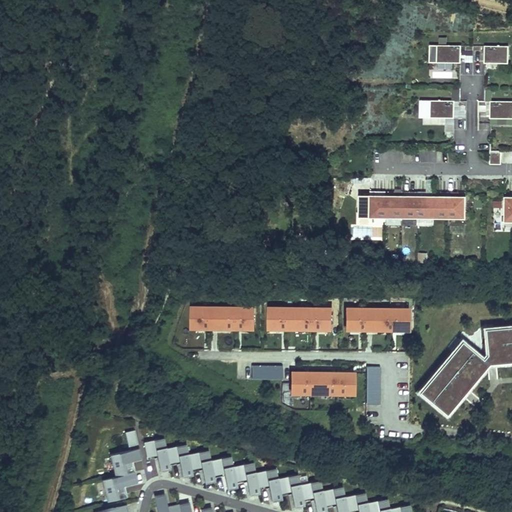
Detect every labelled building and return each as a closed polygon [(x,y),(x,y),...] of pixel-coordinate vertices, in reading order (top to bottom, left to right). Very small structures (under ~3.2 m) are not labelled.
[(460,46),(429,46),(429,62),(460,63),(460,46)] [(508,47),(484,47),(484,63),(507,64),(508,47)] [(453,117),(453,101),(422,100),(422,117),(453,117)] [(511,101),(489,101),(489,118),(511,118),(511,101)] [(500,165),(501,151),(490,151),(490,164),(500,165)] [(369,218),(369,195),(358,195),(357,217),(369,218)] [(386,196),(369,195),(369,218),(385,218),(386,196)] [(385,218),(401,218),(401,196),(386,196),(385,218)] [(417,218),(417,196),(401,196),(401,218),(417,218)] [(432,219),(433,196),(417,196),(417,218),(432,219)] [(448,197),(433,196),(432,219),(448,219),(448,197)] [(465,219),(465,197),(448,197),(448,219),(465,219)] [(428,252),(418,252),(418,265),(428,265),(428,252)] [(408,306),(345,307),(345,330),(408,329),(408,306)] [(333,307),(266,307),(266,332),(333,332),(333,307)] [(259,308),(191,309),(191,333),(259,332),(259,308)] [(489,363),(511,360),(511,325),(485,328),(488,353),(483,358),(462,340),(420,391),(447,413),(489,363)] [(282,379),(282,365),(252,365),(252,378),(282,379)] [(366,403),(379,403),(380,366),(367,366),(366,403)] [(353,373),(291,373),(291,396),(353,396),(353,373)] [(133,431),(124,433),(127,447),(137,445),(133,431)] [(163,438),(143,443),(145,454),(155,452),(160,473),(170,471),(168,464),(165,448),(163,438)] [(185,444),(165,448),(168,464),(178,462),(182,478),(192,476),(190,467),(187,455),(185,444)] [(138,449),(105,456),(110,478),(101,480),(106,503),(125,498),(122,486),(136,483),(131,461),(140,459),(138,449)] [(207,450),(187,455),(190,467),(200,464),(204,485),(214,482),(212,476),(209,461),(207,450)] [(230,456),(209,461),(212,476),(223,473),(227,490),(237,488),(236,482),(232,467),(230,456)] [(252,462),(232,467),(236,482),(245,480),(249,497),(259,494),(258,488),(254,473),(252,462)] [(274,468),(254,473),(258,488),(267,486),(271,503),(281,500),(274,468)] [(297,475),(277,479),(280,494),(289,492),(293,509),(304,507),(297,475)] [(325,511),(319,481),(299,485),(302,500),(312,498),(314,511),(325,511)] [(346,511),(341,487),(321,491),(324,506),(334,504),(335,511),(346,511)] [(367,511),(363,493),(343,497),(346,511),(348,511),(356,510),(356,511),(367,511)] [(163,494),(153,496),(155,511),(179,511),(178,506),(166,508),(163,494)] [(388,511),(386,499),(366,503),(367,511),(388,511)] [(190,511),(189,503),(178,506),(179,511),(190,511)]
